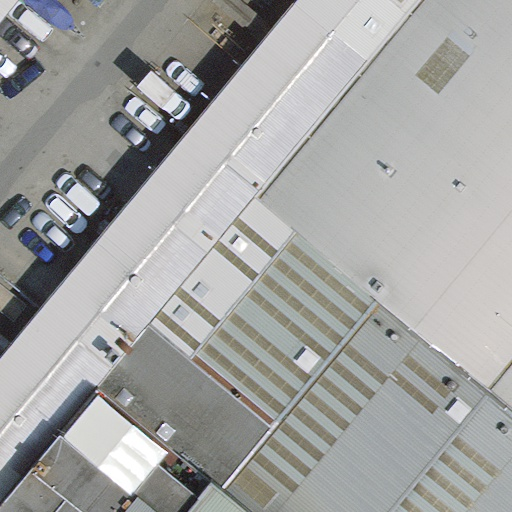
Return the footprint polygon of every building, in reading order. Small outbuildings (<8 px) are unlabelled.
[(0,0),(0,502),(258,194),(417,0),(0,0)] [(487,387),(511,356),(511,0),(417,0),(258,194),(299,229),(381,298),(487,387)] [(0,502),(0,507),(5,511),(201,511),(274,424),(193,356),(267,268),(299,229),(258,194),(0,502)] [(381,298),(299,229),(267,268),(347,336),(381,298)] [(274,424),(201,511),(511,511),(511,407),(487,387),(381,298),(347,336),(267,268),(193,356),(274,424)] [(511,356),(487,387),(511,407),(511,356)]
